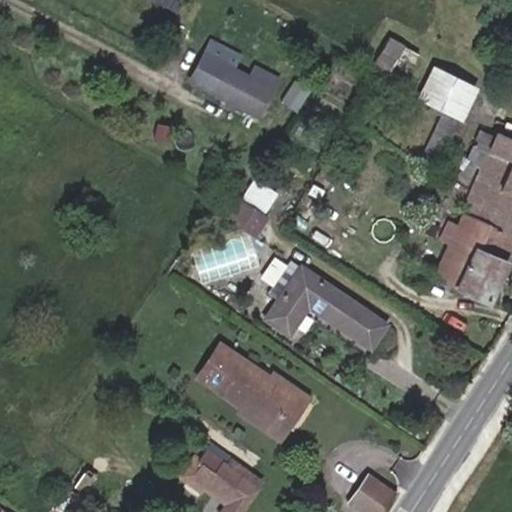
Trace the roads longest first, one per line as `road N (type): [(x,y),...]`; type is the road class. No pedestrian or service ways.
road 1 (residential): [(412,511),(511,353)]
road 2 (unknown): [(405,242),(391,267),(397,286),(511,320)]
